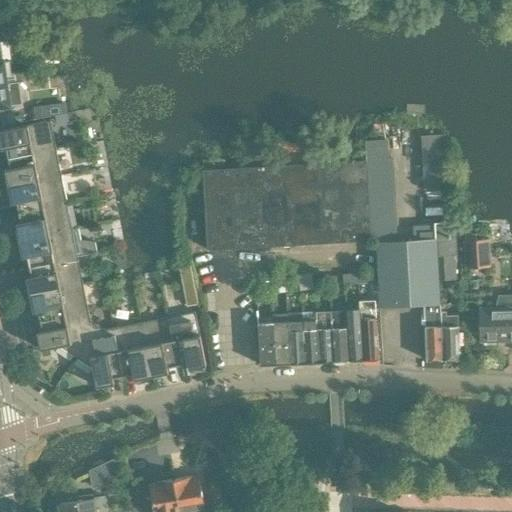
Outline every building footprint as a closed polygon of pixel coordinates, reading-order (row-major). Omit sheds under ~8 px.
[(0,84),(5,84),(5,78),(11,77),(10,73),(8,60),(2,61),(0,49),(0,84)] [(26,71),(13,73),(15,83),(19,82),(27,81),(26,71)] [(0,122),(1,122),(0,112),(0,107),(21,104),(19,82),(15,83),(5,84),(0,84),(0,122)] [(50,120),(0,130),(0,148),(5,148),(7,158),(55,148),(50,120)] [(9,168),(4,169),(7,186),(61,175),(55,148),(7,158),(9,168)] [(366,160),(312,164),(316,244),(370,241),(366,160)] [(312,164),(257,167),(262,247),(316,244),(312,164)] [(257,167),(203,170),(208,251),(262,247),(257,167)] [(61,175),(7,186),(10,203),(16,202),(18,212),(66,203),(61,175)] [(20,222),(14,223),(18,240),(71,230),(66,203),(18,212),(20,222)] [(397,241),(377,242),(380,306),(424,305),(440,304),(438,280),(437,255),(454,254),(455,254),(454,223),(436,225),(434,225),(435,227),(412,228),(412,241),(397,241)] [(71,230),(18,240),(20,249),(21,257),(26,256),(28,266),(77,257),(97,253),(95,242),(80,240),(78,228),(71,230)] [(489,240),(464,241),(466,269),(491,268),(489,240)] [(455,279),(454,254),(437,255),(438,280),(455,279)] [(30,276),(25,277),(29,294),(82,284),(77,257),(28,266),(30,276)] [(82,284),(29,294),(32,311),(37,310),(39,320),(87,311),(82,284)] [(503,308),(480,308),(481,340),(484,340),(484,343),(494,343),(495,340),(511,340),(511,296),(503,297),(503,308)] [(359,301),(360,310),(360,318),(363,360),(378,359),(375,300),(359,301)] [(440,304),(424,305),(425,360),(442,360),(440,312),(440,304)] [(345,310),(331,311),(333,361),(348,360),(346,318),(345,310)] [(360,310),(345,310),(346,318),(348,360),(363,360),(360,318),(360,310)] [(41,330),(36,332),(39,349),(58,346),(75,357),(96,325),(90,321),(89,320),(87,311),(39,320),(41,330)] [(194,311),(167,317),(176,365),(186,363),(187,368),(205,365),(194,311)] [(331,311),(316,312),(319,362),(333,361),(331,311)] [(316,312),(302,313),(304,363),(319,362),(316,312)] [(446,312),(440,312),(442,360),(459,360),(457,316),(446,316),(446,312)] [(290,363),(288,322),(287,315),(287,313),(286,313),(287,317),(273,318),(275,364),(290,363)] [(287,313),(288,322),(290,363),(304,363),(302,313),(287,313)] [(167,317),(140,322),(150,376),(167,372),(166,367),(176,365),(167,317)] [(273,318),(258,319),(257,319),(259,365),(275,364),(273,318)] [(140,322),(112,328),(122,376),(132,374),(133,379),(141,377),(150,376),(140,322)] [(96,325),(75,357),(92,368),(95,387),(113,383),(112,378),(122,376),(112,328),(104,329),(102,329),(96,325)] [(102,466),(90,471),(93,487),(105,485),(102,466)] [(190,476),(173,479),(179,511),(196,511),(205,510),(199,478),(190,479),(190,476)] [(179,511),(173,479),(157,482),(158,485),(149,487),(153,511),(179,511)] [(78,500),(59,503),(60,511),(106,511),(104,496),(94,498),(93,498),(93,495),(78,497),(78,500)]
